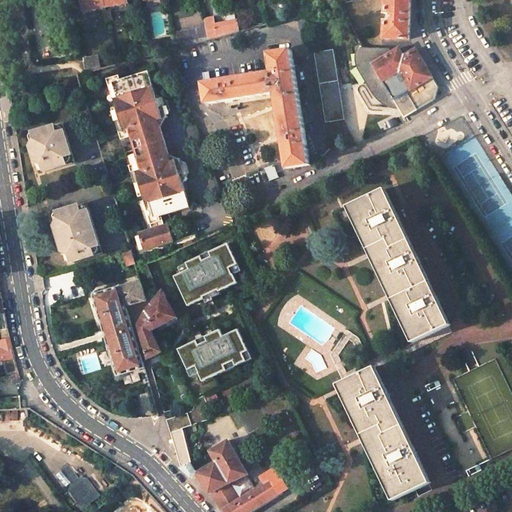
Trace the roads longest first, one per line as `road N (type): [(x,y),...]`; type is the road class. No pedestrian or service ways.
road 1 (residential): [(0,152),(36,361),(82,418),(140,458)]
road 2 (residential): [(140,458),(164,422),(135,320),(152,298),(143,271)]
road 3 (residential): [(511,162),(427,22),(427,0)]
